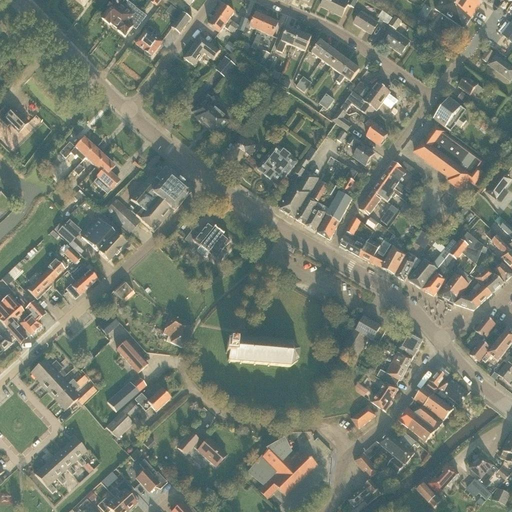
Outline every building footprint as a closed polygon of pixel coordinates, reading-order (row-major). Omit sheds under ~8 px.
[(118,32),(126,38),(133,28),(136,30),(146,18),(135,9),(135,8),(124,0),(122,0),(118,6),(114,3),(108,11),(108,12),(102,20),(110,26),(111,25),(119,31),(118,32)] [(348,6),(336,0),(324,0),(321,8),(342,18),(348,6)] [(358,0),(357,0),(351,0),(348,7),(354,10),(358,0)] [(464,30),(483,0),(440,0),(434,10),(464,30)] [(230,21),(235,14),(223,6),(216,16),(237,31),(239,27),(230,21)] [(388,25),(392,19),(382,13),(378,19),(388,25)] [(172,30),(180,36),(191,20),(183,14),(172,30)] [(378,25),(361,14),(354,25),(372,36),(378,25)] [(268,20),(256,15),(253,24),(250,29),(257,31),(262,33),(268,20)] [(209,26),(220,35),(225,28),(234,35),(237,31),(216,16),(209,26)] [(402,23),(395,18),(389,27),(396,31),(402,23)] [(248,22),(243,19),(238,31),(243,33),(244,30),(245,29),(248,22)] [(268,20),(262,33),(260,37),(262,38),(264,39),(266,35),(273,38),(279,25),(268,20)] [(245,29),(244,30),(249,32),(249,31),(250,31),(250,29),(253,24),(248,22),(245,29)] [(155,32),(150,29),(147,32),(146,32),(136,46),(145,53),(145,56),(149,59),(152,59),(163,44),(152,36),(155,32)] [(282,43),(281,42),(277,50),(282,52),(285,44),(292,47),(293,48),(300,34),(288,29),(282,43)] [(410,44),(394,32),(385,44),(401,56),(410,44)] [(300,34),(293,48),(292,47),(289,55),(293,57),(296,49),(305,53),(312,39),(300,34)] [(184,60),(195,68),(205,55),(214,62),(220,53),(201,38),(184,60)] [(312,55),(318,59),(316,62),(320,65),(331,50),(321,43),(312,55)] [(326,64),(332,69),(340,57),(331,50),(320,65),(323,68),(326,64)] [(481,60),(487,64),(494,54),(489,50),(481,60)] [(270,55),(263,52),(256,65),(264,69),(270,55)] [(231,55),(227,60),(235,67),(240,62),(231,55)] [(350,64),(340,57),(332,69),(341,76),(350,64)] [(511,79),(511,70),(496,58),(489,66),(510,82),(511,79)] [(226,59),(216,70),(226,79),(236,68),(235,67),(227,60),(226,60),(226,59)] [(274,62),(269,61),(264,71),(269,73),(274,62)] [(341,76),(351,83),(360,71),(350,64),(341,76)] [(258,78),(260,75),(252,69),(247,76),(255,81),(258,78)] [(292,78),(283,74),(278,85),(287,89),(292,78)] [(479,96),(482,90),(478,87),(466,78),(459,88),(470,97),(474,92),(479,96)] [(312,85),(304,79),(296,88),(304,94),(312,85)] [(361,83),(341,110),(346,114),(352,106),(369,119),(375,111),(377,113),(390,94),(387,91),(389,88),(384,84),(382,88),(378,85),(365,103),(359,98),(367,88),(361,83)] [(458,99),(464,103),(467,105),(471,100),(462,94),(458,99)] [(335,102),(327,96),(319,105),(327,111),(335,102)] [(229,122),(210,106),(214,102),(208,97),(204,103),(203,103),(194,114),(198,118),(197,119),(217,136),(219,135),(222,138),(232,128),(228,124),(229,122)] [(459,107),(450,100),(434,121),(451,133),(456,126),(461,129),(467,122),(462,119),(469,109),(462,103),(459,107)] [(19,133),(28,124),(14,110),(11,113),(5,108),(0,112),(0,120),(7,128),(10,125),(19,133)] [(346,114),(341,110),(332,123),(347,132),(352,127),(342,120),(346,114)] [(481,119),(477,126),(486,132),(490,125),(481,119)] [(381,148),(382,147),(385,143),(384,142),(388,137),(377,129),(378,127),(370,121),(366,127),(372,131),(368,138),(381,148)] [(424,143),(423,143),(415,154),(451,181),(449,183),(461,191),(468,182),(474,186),(483,174),(477,170),(483,163),(443,134),(444,134),(436,128),(424,143)] [(317,139),(325,138),(324,130),(316,131),(317,139)] [(342,144),(347,136),(341,133),(336,140),(342,144)] [(250,158),(255,151),(254,149),(256,146),(243,136),(241,139),(239,138),(234,146),(250,158)] [(367,166),(369,165),(370,163),(370,162),(374,156),(362,147),(361,148),(359,146),(362,142),(361,142),(353,136),(347,144),(354,149),(353,151),(357,153),(353,158),(366,167),(367,166)] [(76,156),(82,162),(94,149),(83,139),(75,149),(69,144),(67,146),(64,143),(59,148),(63,151),(60,154),(66,159),(71,154),(74,158),(76,156)] [(284,153),(276,147),(258,171),(279,188),(298,164),(291,158),(284,152),(284,153)] [(304,171),(309,164),(308,163),(317,150),(314,148),(310,156),(308,154),(304,160),(295,174),(300,177),(295,186),(295,185),(280,210),(279,211),(295,221),(319,180),(307,173),(304,171)] [(83,168),(87,164),(86,164),(88,162),(95,168),(104,158),(94,149),(82,162),(73,172),(78,177),(85,170),(83,168)] [(107,195),(116,186),(106,177),(115,168),(104,158),(95,168),(102,174),(94,183),(107,195)] [(51,160),(45,167),(50,171),(55,164),(51,160)] [(385,174),(395,181),(403,170),(393,163),(385,174)] [(191,193),(164,170),(155,181),(151,177),(143,187),(172,212),(174,213),(191,193)] [(347,182),(340,194),(343,196),(345,194),(348,196),(355,183),(353,182),(358,174),(352,170),(345,180),(347,182)] [(511,181),(511,180),(500,172),(485,193),(497,202),(511,181)] [(397,196),(398,194),(394,191),(399,184),(395,181),(385,174),(379,183),(396,196),(397,196)] [(416,185),(411,181),(405,189),(411,193),(416,185)] [(394,199),(396,196),(379,183),(372,193),(382,199),(388,204),(392,198),(394,199)] [(327,187),(323,184),(314,200),(316,201),(315,203),(308,199),(296,221),(305,227),(318,204),(327,187)] [(333,186),(328,195),(333,198),(338,189),(333,186)] [(136,217),(154,234),(172,212),(143,187),(130,201),(141,211),(136,217)] [(81,204),(86,198),(79,191),(73,197),(81,204)] [(382,199),(372,193),(359,211),(369,217),(382,199)] [(327,217),(340,224),(352,201),(346,198),(348,196),(345,194),(343,196),(340,194),(332,207),(327,217)] [(406,204),(410,198),(406,195),(402,201),(406,204)] [(129,235),(131,232),(140,223),(117,201),(106,213),(129,235)] [(316,233),(316,232),(325,217),(325,214),(322,212),(324,208),(318,204),(305,227),(316,233)] [(400,213),(403,216),(410,206),(407,204),(400,213)] [(391,221),(382,216),(379,221),(387,226),(391,221)] [(327,217),(318,234),(330,241),(340,224),(327,217)] [(355,237),(353,236),(361,223),(354,219),(346,233),(347,233),(345,237),(344,237),(340,247),(340,248),(346,252),(347,251),(359,258),(367,244),(355,237)] [(379,225),(370,219),(366,225),(374,231),(379,225)] [(108,263),(124,246),(115,237),(114,237),(99,223),(83,240),(99,254),(108,263)] [(511,229),(509,227),(505,223),(501,228),(511,239),(511,238),(511,243),(509,246),(511,249),(511,229)] [(60,224),(54,231),(57,234),(63,227),(60,224)] [(57,234),(70,246),(73,243),(79,236),(66,224),(63,227),(57,234)] [(230,243),(207,224),(198,236),(192,231),(185,241),(190,245),(192,243),(200,248),(196,253),(204,260),(208,255),(215,261),(230,243)] [(426,249),(433,237),(422,231),(415,243),(426,249)] [(511,251),(491,231),(486,236),(492,243),(504,256),(501,259),(511,270),(511,251)] [(450,256),(457,261),(462,254),(476,266),(484,247),(468,234),(450,256)] [(367,244),(359,258),(373,265),(379,254),(377,254),(383,243),(377,240),(375,244),(369,241),(367,244)] [(409,283),(421,291),(458,246),(452,241),(432,267),(425,262),(409,283)] [(379,254),(373,265),(382,270),(395,277),(394,277),(395,277),(405,258),(393,249),(395,246),(388,243),(387,244),(384,242),(383,243),(377,254),(379,254)] [(70,246),(81,256),(84,253),(73,243),(70,246)] [(252,252),(259,257),(263,253),(262,251),(265,248),(261,244),(258,248),(256,247),(252,252)] [(66,250),(67,251),(64,254),(69,260),(75,255),(68,248),(66,250)] [(416,261),(419,263),(425,256),(421,253),(416,261)] [(490,258),(498,267),(493,273),(504,284),(511,276),(511,273),(500,261),(493,254),(490,258)] [(75,255),(69,260),(75,265),(78,262),(80,260),(75,255)] [(415,265),(413,264),(416,259),(407,255),(405,258),(395,277),(405,283),(415,265)] [(446,270),(448,267),(447,266),(453,260),(450,257),(442,267),(422,291),(434,298),(447,282),(441,278),(447,271),(446,270)] [(59,265),(55,261),(48,268),(49,270),(57,278),(65,271),(65,270),(68,268),(62,262),(59,265)] [(3,279),(9,285),(24,272),(18,265),(3,279)] [(97,281),(89,272),(89,273),(87,270),(86,272),(82,267),(71,277),(77,283),(72,288),(70,286),(66,291),(75,301),(97,281)] [(488,269),(475,280),(483,287),(492,296),(504,285),(488,269)] [(57,278),(49,270),(42,277),(50,285),(57,278)] [(472,282),(467,278),(468,277),(459,270),(454,277),(438,298),(454,306),(472,282)] [(35,299),(37,301),(52,287),(50,285),(42,277),(27,291),(35,299)] [(124,283),(113,293),(123,305),(134,295),(124,283)] [(492,296),(483,287),(475,294),(474,293),(468,299),(475,301),(468,310),(474,312),(492,296)] [(18,319),(21,322),(27,317),(24,314),(24,313),(9,296),(1,304),(8,312),(8,313),(15,321),(18,319)] [(475,301),(468,299),(461,296),(454,306),(468,310),(475,301)] [(46,315),(34,302),(25,310),(29,315),(19,324),(31,337),(42,326),(38,322),(46,315)] [(11,335),(20,345),(27,339),(18,329),(19,328),(16,325),(17,324),(15,321),(8,313),(1,304),(0,304),(0,321),(11,334),(11,335)] [(110,316),(98,327),(107,337),(119,326),(110,316)] [(163,335),(172,339),(170,344),(182,349),(193,327),(171,316),(163,335)] [(475,333),(485,340),(489,336),(488,335),(495,325),(486,318),(475,333)] [(368,339),(373,342),(373,341),(379,345),(386,333),(380,329),(364,320),(357,332),(353,330),(342,349),(358,358),(368,339)] [(483,362),(486,364),(491,358),(498,363),(511,345),(511,334),(507,331),(483,362)] [(0,332),(0,350),(3,353),(12,345),(0,332)] [(407,337),(400,350),(398,354),(412,361),(414,358),(423,341),(412,335),(410,339),(407,337)] [(284,343),(283,343),(271,342),(271,341),(270,341),(270,342),(258,341),(258,340),(257,339),(256,341),(248,340),(245,340),(245,338),(243,338),(243,340),(231,339),(231,337),(230,337),(229,346),(227,346),(226,355),(229,355),(228,362),(229,362),(229,364),(230,364),(230,362),(240,363),(240,365),(241,365),(241,363),(254,365),(254,366),(255,366),(255,365),(268,366),(267,367),(269,367),(269,366),(281,367),(282,367),(289,368),(291,367),(297,362),(298,361),(298,352),(299,352),(298,351),(293,345),(293,344),(291,344),(284,343)] [(117,351),(138,375),(148,366),(139,356),(126,342),(117,351)] [(476,346),(478,347),(470,357),(479,364),(490,350),(480,342),(476,346)] [(398,354),(392,364),(406,372),(412,361),(398,354)] [(50,368),(44,362),(31,374),(40,384),(59,366),(56,362),(50,368)] [(395,387),(398,382),(400,383),(406,372),(392,364),(386,375),(380,371),(377,378),(383,381),(395,387)] [(511,368),(507,364),(498,376),(511,387),(511,386),(509,385),(511,381),(511,368)] [(61,381),(56,375),(62,370),(59,366),(40,384),(48,393),(61,381)] [(439,390),(448,378),(439,372),(430,383),(438,390),(439,390)] [(446,396),(444,399),(447,401),(449,398),(450,399),(459,388),(448,379),(439,391),(446,396)] [(143,387),(137,380),(130,387),(127,384),(104,404),(113,414),(143,387)] [(76,384),(73,381),(67,386),(61,381),(48,393),(57,402),(76,384)] [(430,383),(425,390),(430,394),(433,397),(436,394),(438,390),(430,383)] [(65,412),(79,400),(73,394),(79,388),(76,384),(57,402),(65,412)] [(364,398),(369,391),(358,384),(353,391),(364,398)] [(373,404),(386,413),(393,404),(391,403),(398,391),(387,384),(373,404)] [(460,407),(469,395),(459,388),(450,399),(460,407)] [(414,401),(444,423),(454,412),(451,410),(454,407),(444,400),(442,403),(433,397),(430,394),(425,390),(424,390),(414,401)] [(156,413),(170,401),(161,391),(148,403),(141,395),(134,401),(141,408),(145,413),(151,408),(156,413)] [(444,423),(414,401),(407,410),(419,419),(418,420),(416,419),(415,421),(414,421),(408,429),(426,443),(436,432),(444,423)] [(133,425),(129,421),(138,411),(131,403),(113,422),(112,421),(105,428),(117,441),(133,425)] [(368,408),(351,421),(359,430),(376,417),(368,408)] [(419,419),(407,410),(398,421),(408,429),(414,421),(415,421),(416,419),(418,420),(419,419)] [(500,460),(508,463),(507,463),(511,464),(511,432),(508,441),(507,441),(505,447),(506,447),(503,453),(500,460)] [(203,446),(199,442),(199,441),(191,434),(177,450),(185,457),(193,448),(198,452),(197,452),(216,469),(227,456),(208,440),(203,446)] [(405,435),(399,442),(389,434),(379,446),(395,458),(389,466),(399,474),(415,454),(410,451),(414,446),(418,449),(420,446),(405,435)] [(76,462),(82,468),(86,465),(80,458),(87,452),(74,439),(64,449),(76,462)] [(287,458),(291,455),(283,441),(265,451),(268,454),(260,461),(261,462),(250,474),(263,485),(257,491),(267,500),(277,490),(285,498),(316,467),(300,452),(290,461),(287,458)] [(374,445),(364,454),(368,460),(379,450),(374,445)] [(70,468),(76,462),(64,449),(54,458),(67,471),(66,471),(75,481),(79,478),(75,474),(76,474),(70,468)] [(379,472),(368,460),(364,454),(354,462),(369,480),(379,472)] [(470,469),(482,480),(478,483),(486,489),(491,484),(488,481),(497,471),(481,457),(475,463),(474,462),(470,468),(470,469)] [(45,467),(57,480),(56,480),(62,486),(66,483),(60,477),(66,471),(67,471),(54,458),(45,467)] [(160,490),(167,484),(157,474),(156,475),(144,461),(139,466),(145,472),(137,480),(149,494),(155,488),(160,490)] [(86,465),(82,468),(89,475),(92,472),(86,465)] [(453,478),(455,478),(457,475),(456,474),(457,473),(447,465),(436,477),(438,478),(430,487),(438,495),(453,478)] [(47,489),(52,495),(56,492),(50,486),(56,480),(57,480),(45,467),(34,476),(47,489)] [(508,476),(501,470),(497,474),(505,481),(508,476)] [(129,511),(137,505),(128,495),(132,491),(124,482),(116,490),(120,494),(115,499),(126,511),(129,511)] [(365,486),(366,487),(349,502),(354,508),(372,494),(373,495),(378,491),(370,482),(365,486)] [(435,498),(424,485),(417,491),(434,509),(441,502),(437,496),(435,498)] [(510,495),(498,490),(492,501),(505,507),(510,495)] [(90,492),(86,496),(91,503),(96,498),(90,492)] [(97,507),(102,511),(110,511),(126,511),(115,499),(109,504),(105,499),(97,507)]
